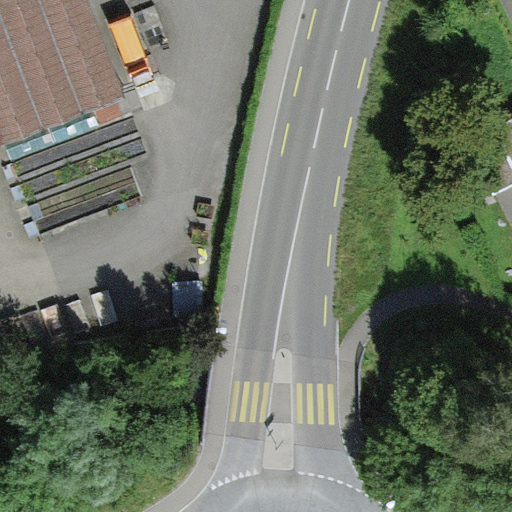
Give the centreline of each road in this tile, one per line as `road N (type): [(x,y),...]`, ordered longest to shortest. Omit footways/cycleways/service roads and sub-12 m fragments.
road 1 (secondary): [(350,0),(289,258),(278,462)]
road 2 (unknown): [(216,0),(182,149)]
